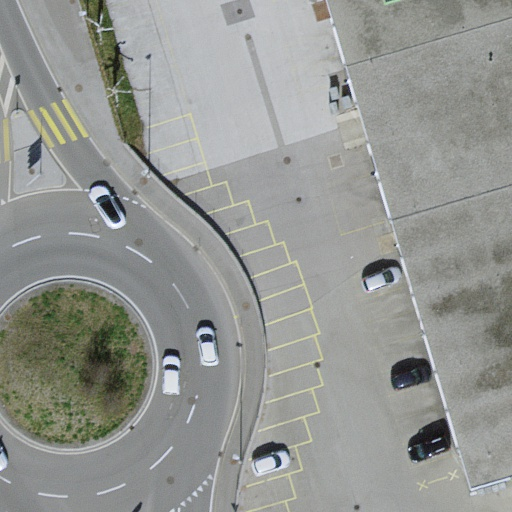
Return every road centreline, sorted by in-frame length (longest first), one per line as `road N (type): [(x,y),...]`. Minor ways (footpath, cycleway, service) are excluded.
road 1 (secondary): [(141,244),(55,123),(0,5)]
road 2 (secondary): [(189,443),(208,397),(205,324),(182,280),(141,244)]
road 3 (secondary): [(56,508),(132,494),(189,443)]
road 4 (secondary): [(141,244),(75,225),(0,243)]
